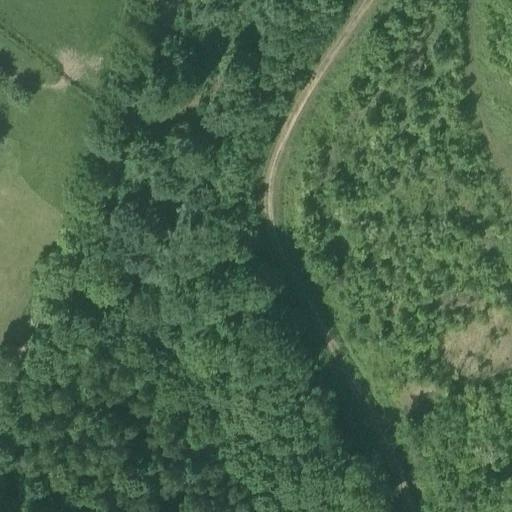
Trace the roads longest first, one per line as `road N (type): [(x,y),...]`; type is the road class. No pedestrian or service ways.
road 1 (track): [(410,511),(349,370),(287,267),(267,215),(279,144),(366,0)]
road 2 (tertiary): [(0,390),(51,329),(71,286),(170,0)]
